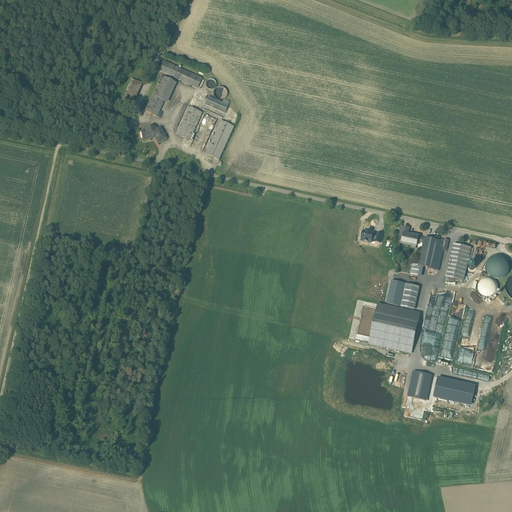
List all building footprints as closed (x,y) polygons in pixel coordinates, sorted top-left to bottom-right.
[(178,67),(173,78),(195,88),(200,78),(178,67)] [(159,76),(143,110),(150,113),(157,99),(160,100),(169,80),(159,76)] [(134,105),(143,82),(131,78),(122,100),(124,101),(126,97),(128,98),(129,95),(133,97),(132,100),(134,101),(133,104),(134,105)] [(215,88),(215,97),(219,96),(219,100),(226,100),(225,87),(215,88)] [(206,97),(204,103),(223,113),(226,106),(206,97)] [(175,134),(191,141),(203,113),(188,106),(175,134)] [(216,157),(231,126),(203,113),(191,141),(189,145),(216,157)] [(159,143),(166,139),(160,128),(155,129),(155,127),(145,129),(146,131),(142,132),(143,140),(156,138),(159,143)] [(416,246),(418,237),(404,234),(402,243),(411,245),(412,246),(415,247),(416,246)] [(440,270),(445,241),(426,237),(421,266),(440,270)] [(472,247),(455,244),(448,276),(451,277),(466,280),(472,247)] [(503,278),(507,275),(509,272),(510,268),(510,264),(508,260),(505,257),(501,255),(497,255),(493,256),(490,258),(488,261),(486,264),(486,268),(487,272),(489,275),(492,277),(496,279),(499,279),(503,278)] [(451,277),(448,276),(436,274),(435,282),(450,285),(451,277)] [(492,297),(495,294),(496,291),(497,288),(496,285),(495,282),(492,279),(489,278),(485,278),(482,279),(479,281),(477,283),(476,287),(476,290),(477,293),(480,296),(482,298),(486,298),(489,298),(492,297)] [(415,311),(421,286),(404,282),(397,307),(415,311)] [(434,306),(430,330),(437,331),(441,308),(434,306)] [(413,354),(419,320),(377,312),(370,346),(413,354)] [(455,357),(459,327),(447,325),(444,350),(450,351),(450,356),(455,357)] [(470,355),(470,353),(461,351),(458,361),(463,363),(463,364),(467,365),(467,364),(471,365),(473,356),(470,355)] [(432,376),(413,372),(407,398),(427,402),(432,376)] [(438,377),(433,398),(471,406),(476,386),(438,377)]
